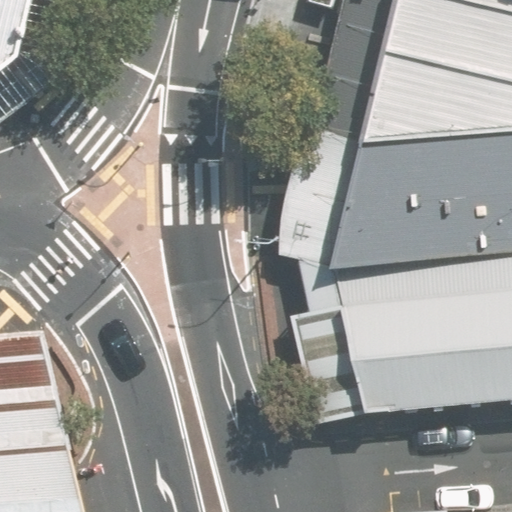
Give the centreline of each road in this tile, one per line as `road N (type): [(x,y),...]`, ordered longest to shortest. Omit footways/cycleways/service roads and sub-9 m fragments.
road 1 (secondary): [(209,0),(203,247),(252,487)]
road 2 (secondary): [(156,511),(137,401),(106,323),(45,251),(0,227)]
road 3 (residential): [(252,487),(511,460)]
road 4 (secondary): [(157,0),(120,88),(83,137),(33,178),(0,189)]
